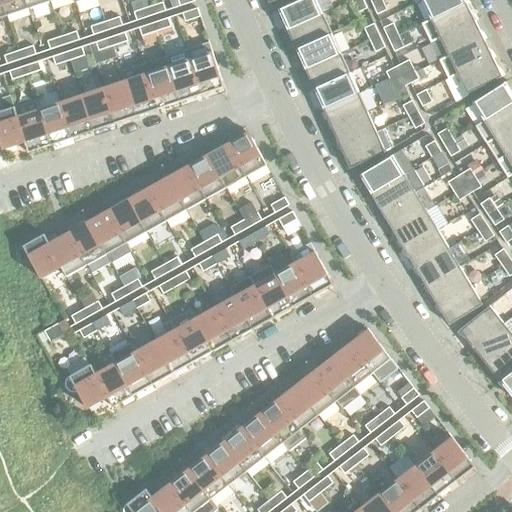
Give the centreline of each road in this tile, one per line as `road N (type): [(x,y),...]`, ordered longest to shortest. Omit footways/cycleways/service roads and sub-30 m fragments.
road 1 (residential): [(75,449),(383,281)]
road 2 (residential): [(0,189),(277,96)]
road 3 (residential): [(511,454),(383,281)]
road 4 (residential): [(383,281),(277,96)]
